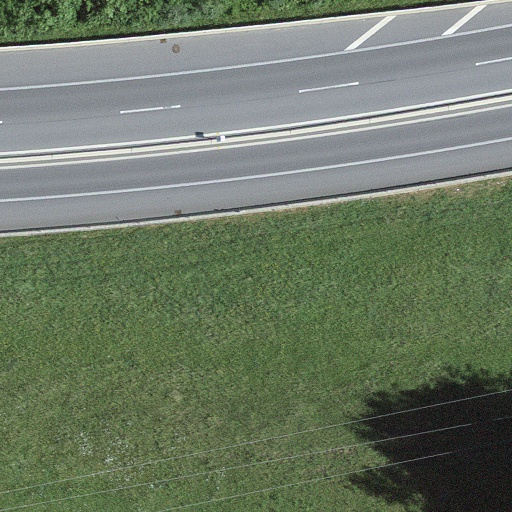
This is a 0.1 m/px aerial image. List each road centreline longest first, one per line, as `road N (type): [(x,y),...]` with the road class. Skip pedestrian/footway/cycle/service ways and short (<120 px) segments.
road 1 (trunk): [(511,58),(150,110),(0,122)]
road 2 (trunk): [(0,185),(339,150),(511,122)]
